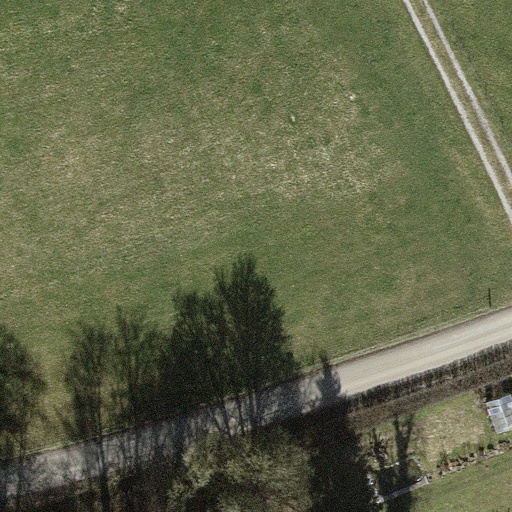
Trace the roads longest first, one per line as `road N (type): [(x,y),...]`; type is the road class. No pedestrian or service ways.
road 1 (track): [(0,486),(511,326)]
road 2 (track): [(511,190),(416,0)]
